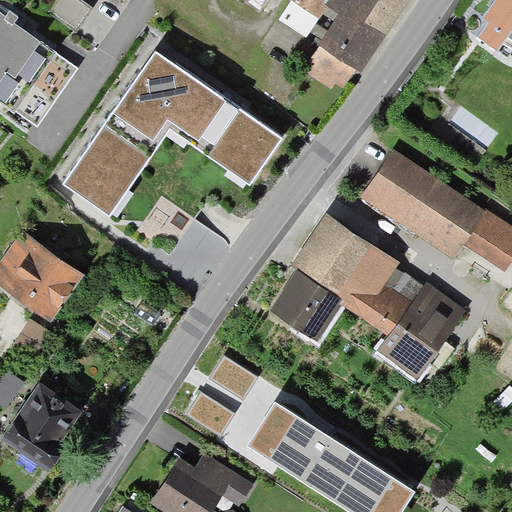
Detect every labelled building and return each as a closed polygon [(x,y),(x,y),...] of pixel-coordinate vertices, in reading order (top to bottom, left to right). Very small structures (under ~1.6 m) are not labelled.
[(84,27),(97,5),(88,0),(63,0),(57,12),(84,27)] [(296,0),(326,19),(336,4),(338,0),(296,0)] [(338,0),(336,4),(341,7),(301,67),(334,88),(353,61),(358,65),(400,0),(338,0)] [(491,25),(480,41),(497,54),(507,40),(511,43),(511,0),(501,0),(486,21),(491,25)] [(0,8),(0,82),(32,32),(0,8)] [(77,64),(32,32),(0,82),(0,98),(38,124),(77,64)] [(157,59),(68,188),(110,217),(171,129),(250,184),(279,143),(157,59)] [(488,212),(393,150),(361,200),(455,262),(465,247),(488,212)] [(511,263),(511,228),(488,212),(465,247),(505,273),(511,263)] [(401,264),(327,216),(291,269),(298,273),(270,314),(317,345),(342,308),(389,339),(424,289),(397,270),(401,264)] [(22,230),(0,265),(0,279),(49,310),(78,265),(22,230)] [(427,285),(424,289),(389,339),(379,353),(419,381),(467,313),(427,285)] [(29,317),(12,344),(32,357),(49,330),(29,317)] [(0,396),(19,410),(34,389),(6,371),(0,380),(0,396)] [(19,410),(5,431),(45,459),(82,406),(41,378),(34,389),(19,410)] [(250,398),(226,434),(265,459),(282,433),(287,436),(302,414),(280,399),(272,412),(250,398)] [(234,511),(231,510),(224,511),(218,511),(209,506),(219,490),(239,503),(250,485),(201,454),(192,468),(177,459),(152,498),(174,511),(234,511)]
